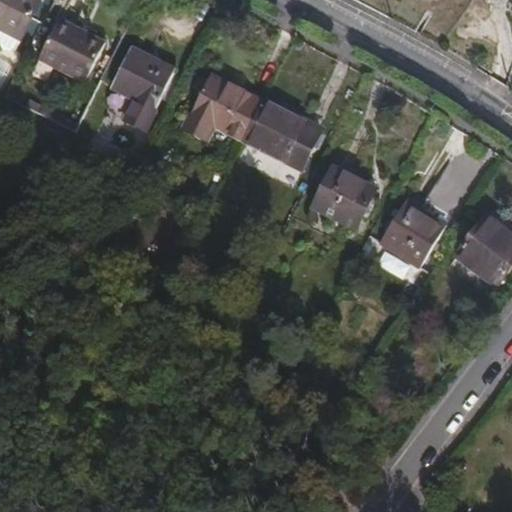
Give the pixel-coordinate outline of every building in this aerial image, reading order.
[(0,0),(0,47),(13,55),(42,1),(39,0),(0,0)] [(85,42),(60,28),(56,35),(82,48),(85,42)] [(85,42),(82,48),(56,35),(31,81),(45,88),(52,72),(86,88),(105,52),(85,42)] [(151,133),(180,78),(135,52),(116,89),(141,102),(131,122),(151,133)] [(222,133),(250,149),(270,110),(221,83),(191,134),(214,147),(222,133)] [(308,182),(330,144),(270,110),(250,149),(308,182)] [(363,240),(387,199),(344,177),(322,217),(363,240)] [(439,256),(466,214),(425,187),(398,230),(439,256)] [(503,291),(511,279),(511,238),(491,223),(464,262),(503,291)] [(69,270),(77,254),(63,247),(54,263),(69,270)]
